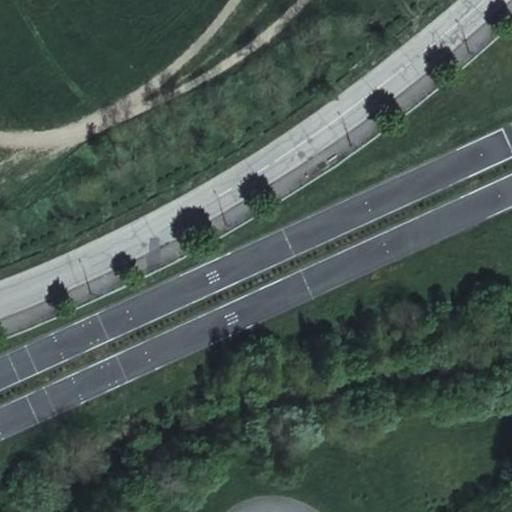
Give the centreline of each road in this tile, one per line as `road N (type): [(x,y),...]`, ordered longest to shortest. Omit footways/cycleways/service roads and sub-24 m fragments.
road 1 (unclassified): [(0,300),(216,201),(382,92),(488,0)]
road 2 (unknown): [(0,421),(511,195)]
road 3 (unknown): [(0,370),(496,147)]
